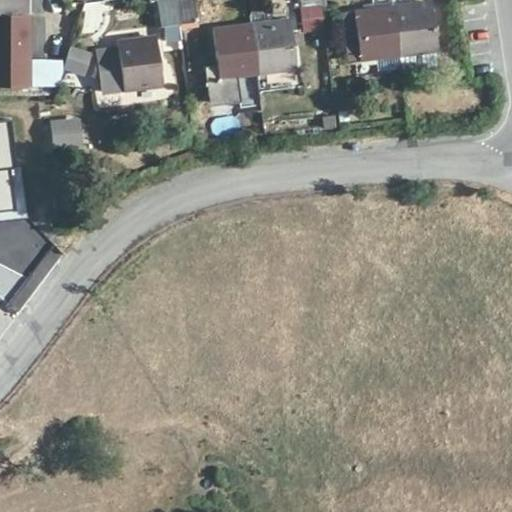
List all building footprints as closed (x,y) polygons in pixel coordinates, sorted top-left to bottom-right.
[(0,0),(0,15),(29,15),(29,0),(0,0)] [(195,24),(191,0),(174,0),(153,3),(156,30),(195,24)] [(320,9),(319,0),(300,0),(302,11),(320,9)] [(390,12),(388,0),(371,3),(372,14),(390,12)] [(409,0),(388,0),(390,12),(410,9),(409,0)] [(426,8),(410,9),(390,12),(372,14),(351,15),(352,18),(340,19),(344,62),(357,61),(357,63),(374,61),(391,59),(429,54),(431,54),(426,8)] [(0,88),(44,89),(43,64),(29,64),(29,15),(0,15),(0,88)] [(294,71),(289,24),(209,34),(214,70),(202,71),(205,100),(208,104),(212,106),(217,109),(238,105),(239,111),(260,108),(255,74),(294,71)] [(159,87),(153,41),(115,46),(120,92),(159,87)] [(87,50),(68,44),(61,63),(80,69),(87,50)] [(120,92),(116,52),(96,54),(100,94),(120,92)] [(431,70),(429,54),(391,59),(393,71),(394,75),(431,70)] [(391,59),(374,61),(376,73),(393,71),(391,59)] [(71,117),(48,120),(51,142),(73,140),(71,117)] [(0,219),(32,217),(27,163),(33,162),(29,118),(0,120),(0,219)]
